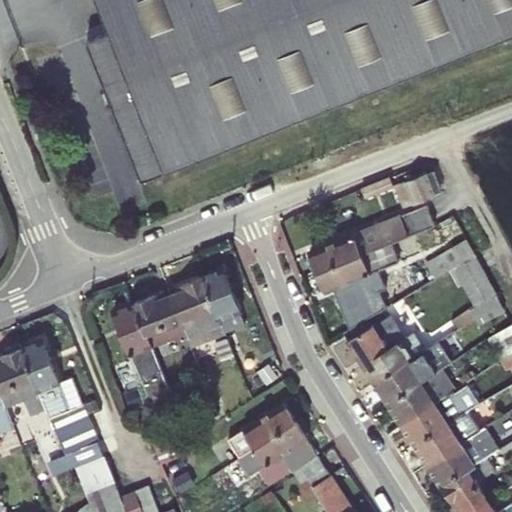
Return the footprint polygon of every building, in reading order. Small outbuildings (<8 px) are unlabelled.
[(511,0),(97,0),(113,39),(90,48),(146,188),(511,39),(511,0)] [(310,249),(318,268),(389,239),(432,218),(425,203),(310,249)] [(397,257),(389,239),(318,268),(325,287),(397,257)] [(497,290),(475,250),(455,262),(477,302),(497,290)] [(221,266),(202,274),(221,321),(224,331),(225,330),(244,321),(221,266)] [(221,321),(202,274),(183,282),(185,287),(175,291),(170,293),(185,330),(187,334),(221,321)] [(173,286),(175,291),(185,287),(183,282),(173,286)] [(162,289),(152,293),(154,299),(164,295),(162,289)] [(506,306),(497,290),(477,302),(471,305),(480,321),(506,306)] [(134,301),(151,344),(185,330),(170,293),(164,295),(154,299),(152,293),(134,301)] [(149,401),(170,393),(151,344),(134,301),(114,309),(131,352),(129,353),(149,401)] [(392,307),(372,320),(389,346),(409,333),(392,307)] [(348,336),(375,379),(426,347),(414,329),(409,333),(389,346),(372,320),(348,336)] [(511,332),(492,344),(499,357),(511,350),(511,332)] [(43,339),(24,346),(35,376),(40,389),(47,407),(57,430),(67,453),(71,452),(99,441),(84,404),(71,409),(43,339)] [(235,351),(230,339),(222,343),(227,354),(235,351)] [(35,376),(24,346),(5,354),(7,360),(0,362),(0,388),(7,406),(25,399),(31,414),(47,407),(40,389),(35,376)] [(375,379),(389,400),(432,370),(439,366),(426,347),(375,379)] [(458,371),(464,379),(477,370),(472,362),(458,371)] [(389,400),(402,419),(446,390),(432,370),(389,400)] [(477,370),(464,379),(469,387),(483,378),(477,370)] [(402,419),(415,439),(471,404),(457,383),(446,390),(402,419)] [(0,431),(15,426),(7,406),(0,388),(0,431)] [(296,421),(285,404),(230,439),(241,456),(245,453),(296,421)] [(471,404),(415,439),(428,459),(483,423),(471,404)] [(174,411),(146,422),(151,436),(179,425),(174,411)] [(319,454),(296,421),(245,453),(241,456),(252,474),(263,467),(273,483),(294,470),(319,454)] [(428,459),(441,480),(480,455),(488,450),(483,440),(492,434),(485,422),(483,423),(428,459)] [(179,425),(151,436),(157,450),(185,439),(179,425)] [(67,453),(57,430),(38,438),(54,475),(77,466),(71,452),(67,453)] [(187,446),(185,439),(157,450),(162,464),(190,453),(187,446)] [(99,441),(71,452),(77,466),(105,455),(99,441)] [(353,511),(343,496),(345,495),(319,454),(294,470),(302,483),(309,478),(329,511),(355,511),(353,511)] [(490,471),(480,455),(441,480),(452,497),(457,493),(464,503),(467,508),(488,494),(489,494),(479,478),(490,471)] [(121,497),(116,483),(88,494),(91,501),(93,508),(121,497)] [(192,493),(200,506),(217,495),(209,483),(192,493)] [(159,511),(149,486),(135,491),(143,511),(159,511)] [(143,511),(135,491),(121,497),(127,511),(143,511)] [(457,493),(452,497),(458,507),(464,503),(457,493)] [(511,511),(511,506),(506,497),(496,504),(489,494),(488,494),(467,508),(469,511),(511,511)] [(80,509),(81,511),(125,511),(127,511),(121,497),(93,508),(91,501),(80,509)]
